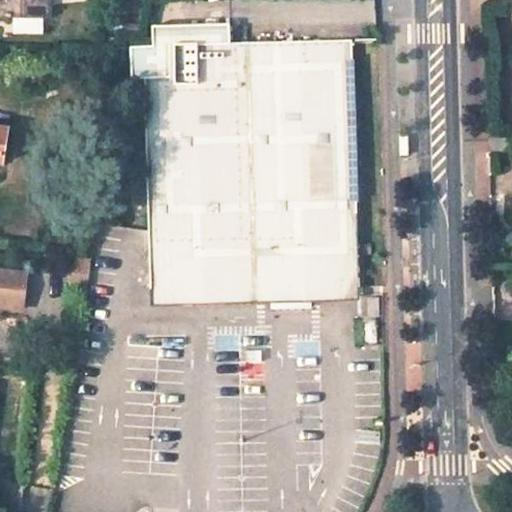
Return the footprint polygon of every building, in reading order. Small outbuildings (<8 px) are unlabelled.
[(0,0),(0,16),(16,16),(16,32),(46,32),(46,16),(51,16),(51,0),(0,0)] [(148,296),(356,288),(355,279),(348,45),(226,47),(226,24),(156,26),(156,49),(132,50),(131,79),(144,79),(148,296)] [(487,135),(488,151),(511,151),(511,133),(487,135)] [(0,305),(20,308),(25,274),(0,270),(0,305)] [(356,306),(356,288),(148,296),(149,314),(356,306)]
